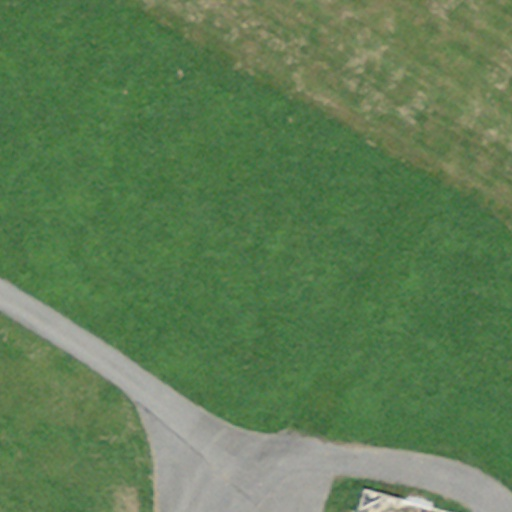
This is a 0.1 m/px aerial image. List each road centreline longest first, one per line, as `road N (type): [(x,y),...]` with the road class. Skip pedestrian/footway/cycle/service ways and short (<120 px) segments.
road 1 (track): [(207,511),(231,471),(83,354),(0,305)]
road 2 (track): [(501,511),(430,481),(327,467),(231,471)]
